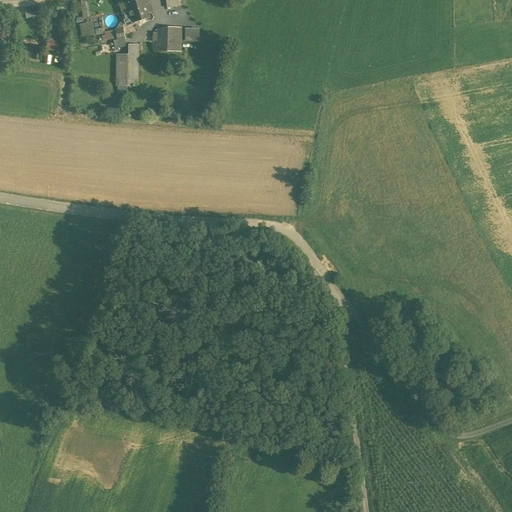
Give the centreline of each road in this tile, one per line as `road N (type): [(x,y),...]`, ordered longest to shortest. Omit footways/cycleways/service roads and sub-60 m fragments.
road 1 (track): [(511,419),(458,440),(296,233),(0,197)]
road 2 (track): [(365,511),(333,309),(336,284)]
